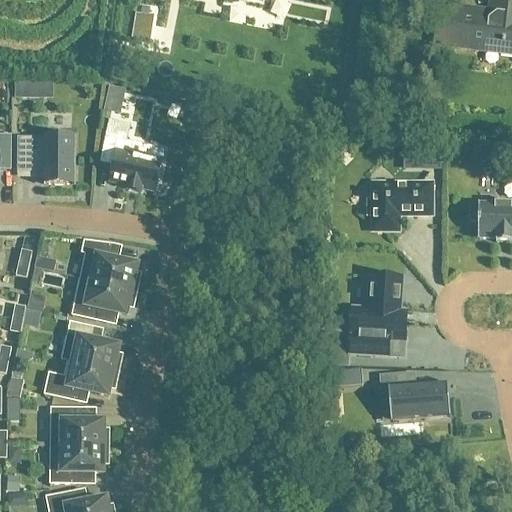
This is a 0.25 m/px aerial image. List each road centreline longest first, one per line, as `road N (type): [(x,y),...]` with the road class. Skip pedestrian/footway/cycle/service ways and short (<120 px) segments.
road 1 (residential): [(0,215),(168,227),(180,236),(145,409),(150,511)]
road 2 (residential): [(499,342),(471,338),(448,322),(450,295),(467,282),(511,281)]
